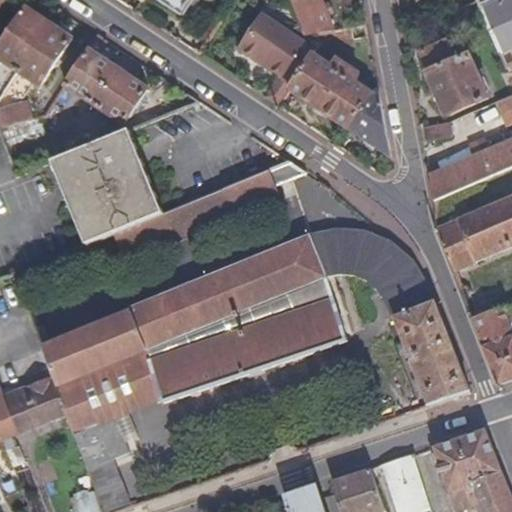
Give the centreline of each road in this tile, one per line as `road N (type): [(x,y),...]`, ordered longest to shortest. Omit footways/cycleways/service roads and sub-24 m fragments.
road 1 (residential): [(85,0),(400,208)]
road 2 (residential): [(494,410),(194,511)]
road 3 (residential): [(400,208),(435,264),(494,410)]
road 4 (residential): [(381,0),(412,164),(400,208)]
